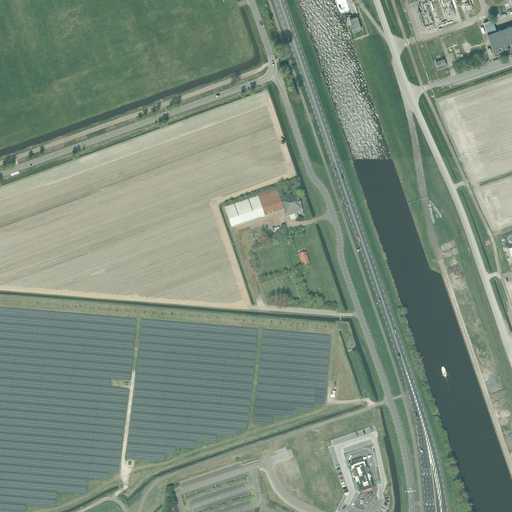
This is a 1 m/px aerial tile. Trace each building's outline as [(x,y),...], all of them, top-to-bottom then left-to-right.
[(357,31),(366,29),(364,17),(355,18),(357,31)] [(510,43),(511,41),(511,25),(487,34),(495,56),(510,51),(507,44),(510,43)] [(435,62),(438,69),(447,66),(444,59),(435,62)] [(277,190),(225,208),(231,228),(284,210),(277,190)] [(284,210),(286,217),(290,216),(291,220),(298,218),(297,214),(303,212),(298,197),(281,203),(284,210)] [(303,269),(310,266),(306,253),(299,255),(303,269)] [(361,459),(351,462),(351,463),(352,463),(352,465),(352,466),(353,466),(354,467),(353,467),(353,468),(353,470),(354,470),(357,479),(356,479),(358,486),(360,490),(361,489),(361,491),(361,492),(362,493),(363,492),(371,489),(373,489),(372,488),(368,475),(363,462),(363,461),(362,462),(361,459)]
